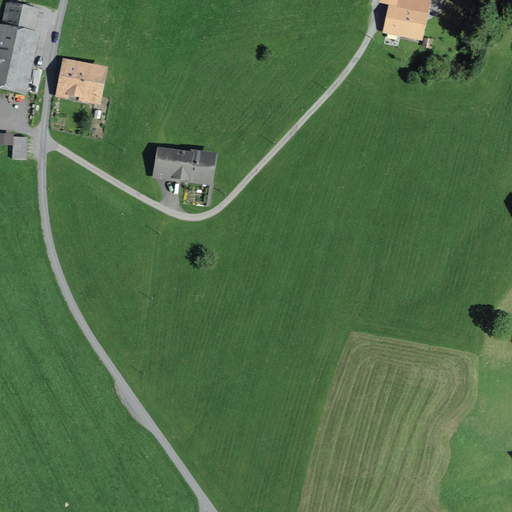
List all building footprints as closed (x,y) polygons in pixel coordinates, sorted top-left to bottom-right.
[(426,0),(382,0),(383,1),(425,10),(426,0)] [(37,12),(8,6),(0,41),(0,86),(20,90),(37,12)] [(419,36),(423,17),(391,10),(387,29),(419,36)] [(64,65),(59,91),(96,98),(101,73),(64,65)] [(26,160),(27,138),(14,138),(13,159),(26,160)] [(171,180),(171,174),(208,179),(211,157),(173,152),(173,155),(160,153),(156,177),(171,180)]
